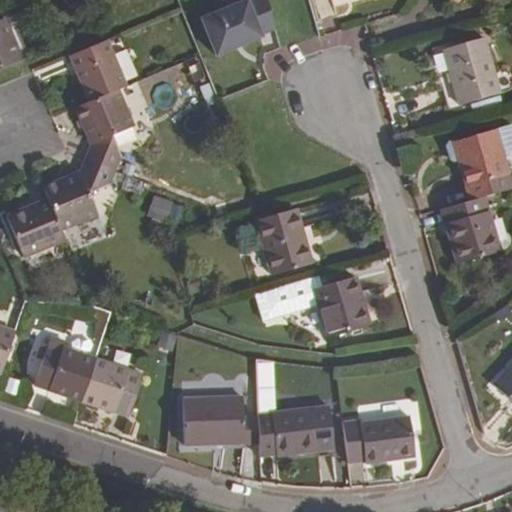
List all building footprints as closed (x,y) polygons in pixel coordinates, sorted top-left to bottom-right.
[(266,0),(242,0),(199,18),(214,54),(262,35),(261,33),(275,27),(266,0)] [(4,18),(0,19),(0,68),(21,60),(4,18)] [(483,38),(443,50),(459,106),(499,95),(483,38)] [(69,56),(89,102),(117,90),(126,86),(106,40),(69,56)] [(89,102),(75,108),(90,144),(85,159),(116,171),(121,158),(111,136),(133,126),(117,90),(89,102)] [(511,130),(510,125),(496,130),(503,158),(511,155),(511,130)] [(496,130),(458,141),(463,160),(458,161),(469,201),(483,197),(511,188),(511,187),(503,158),(496,130)] [(463,160),(458,141),(448,144),(446,148),(449,160),(453,163),(458,161),(463,160)] [(41,187),(46,199),(60,231),(98,216),(89,194),(111,184),(116,171),(85,159),(79,173),(41,187)] [(157,194),(146,212),(171,228),(182,210),(157,194)] [(469,201),(440,209),(456,264),(499,252),(483,197),(469,201)] [(5,216),(23,258),(64,241),(60,231),(46,199),(5,216)] [(296,209),(254,220),(270,276),(311,264),(296,209)] [(317,275),(254,294),(262,321),(318,304),(328,338),(369,326),(354,277),(321,287),(317,275)] [(0,327),(0,372),(13,332),(0,327)] [(80,402),(95,359),(62,348),(65,342),(50,337),(47,345),(41,344),(37,358),(43,360),(34,386),(80,402)] [(142,375),(95,359),(80,402),(114,414),(114,413),(128,417),(142,375)] [(511,364),(493,386),(511,403),(511,364)] [(182,399),(183,446),(244,444),(243,418),(242,397),(182,399)] [(258,444),(259,457),(275,455),(276,456),(333,449),(328,407),(257,415),(257,418),(258,444)] [(358,421),(342,424),(347,463),(364,461),(364,464),(414,457),(409,417),(359,424),(358,421)] [(243,418),(244,444),(258,444),(257,418),(243,418)]
